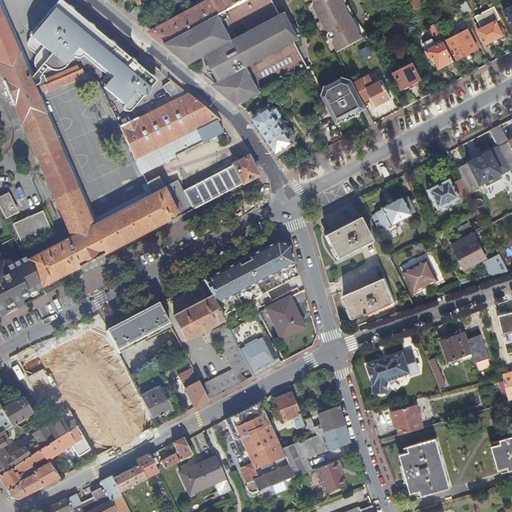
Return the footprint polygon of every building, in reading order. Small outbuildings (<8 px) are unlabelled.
[(29,36),(31,38),(47,51),(45,54),(44,56),(44,59),(45,62),(46,65),(48,67),(49,68),(51,69),(54,69),(56,69),(58,69),(60,68),(62,67),(63,65),(77,49),(112,78),(103,88),(122,104),(131,93),(134,90),(143,97),(156,82),(59,0),(29,36)] [(147,21),(144,26),(165,43),(231,7),(243,0),(208,0),(209,1),(157,29),(147,21)] [(165,43),(189,63),(204,55),(218,81),(213,84),(219,89),(222,87),(227,95),(238,105),(307,68),(308,68),(297,49),(271,0),(243,0),(231,7),(165,43)] [(353,43),(364,37),(356,23),(351,25),(349,20),(353,18),(343,0),(314,0),(330,29),(328,31),(327,33),(328,35),(329,36),(330,37),(332,37),(334,37),(341,49),(353,43)] [(408,0),(412,5),(414,10),(422,6),(419,0),(408,0)] [(466,0),(460,3),(464,13),(472,10),(467,0),(466,0)] [(0,2),(0,15),(16,52),(17,52),(30,83),(34,81),(9,24),(0,2)] [(511,26),(511,4),(503,9),(511,26)] [(496,21),(501,19),(495,7),(475,16),(481,28),(478,30),(485,44),(503,35),(496,21)] [(462,25),(468,22),(463,13),(458,16),(462,25)] [(0,75),(5,87),(4,87),(9,99),(10,99),(12,98),(33,89),(30,83),(17,52),(16,52),(0,15),(0,75)] [(401,27),(401,28),(406,25),(402,18),(397,20),(401,27)] [(391,32),(401,27),(397,20),(388,25),(391,32)] [(439,26),(436,28),(437,31),(440,35),(444,33),(442,28),(440,29),(439,26)] [(456,60),(477,49),(467,30),(446,40),(456,60)] [(440,35),(437,31),(432,33),(436,40),(441,37),(440,35)] [(47,51),(31,38),(29,40),(28,41),(28,43),(27,44),(28,47),(28,49),(30,51),(36,56),(35,58),(34,60),(34,62),(34,64),(34,66),(35,68),(36,70),(37,72),(39,73),(46,65),(45,62),(44,59),(44,56),(45,54),(47,51)] [(438,69),(453,61),(442,39),(439,41),(440,44),(435,47),(431,40),(422,44),(429,59),(432,57),(438,69)] [(420,78),(412,63),(393,73),(401,88),(408,84),(409,88),(415,85),(413,82),(420,78)] [(33,89),(37,99),(83,79),(80,74),(82,73),(82,72),(79,73),(78,71),(46,84),(33,89)] [(358,93),(362,101),(370,97),(375,106),(390,98),(376,71),(353,83),(355,86),(358,93)] [(33,89),(46,84),(43,77),(34,81),(30,83),(33,89)] [(324,86),(322,92),(327,90),(330,91),(351,80),(342,77),(324,86)] [(176,98),(187,94),(169,80),(163,87),(176,98)] [(324,101),(336,123),(342,120),(345,121),(348,119),(349,116),(355,113),(350,103),(354,101),(348,90),(355,86),(353,83),(351,80),(330,91),(327,90),(322,92),(321,95),(324,101)] [(355,113),(366,108),(362,101),(358,93),(355,86),(348,90),(354,101),(350,103),(355,113)] [(222,87),(219,89),(227,95),(222,87)] [(79,269),(83,267),(100,258),(104,255),(103,254),(169,220),(170,222),(179,217),(179,216),(192,209),(182,191),(176,180),(168,184),(164,178),(160,180),(158,178),(146,184),(152,195),(93,226),(43,113),(44,113),(37,99),(33,89),(12,98),(10,99),(21,123),(22,123),(39,163),(71,237),(27,260),(41,286),(78,267),(79,269)] [(136,98),(131,93),(122,104),(127,109),(136,98)] [(135,160),(216,121),(217,120),(204,109),(187,94),(176,98),(119,126),(135,160)] [(263,136),(280,124),(277,120),(280,117),(281,114),(276,107),(273,107),(270,109),(268,106),(250,118),(263,136)] [(216,121),(135,160),(141,172),(221,133),(216,121)] [(263,136),(275,154),(292,142),(291,140),(294,137),(294,134),(290,127),(287,127),(283,129),(280,124),(263,136)] [(499,125),(489,130),(498,147),(507,142),(499,125)] [(498,147),(509,169),(511,167),(511,151),(507,142),(498,147)] [(460,179),(468,194),(475,190),(477,186),(482,183),(484,187),(502,179),(499,174),(509,169),(498,147),(455,169),(460,179)] [(182,191),(192,209),(234,188),(257,175),(247,157),(243,159),(182,191)] [(436,211),(468,194),(460,179),(450,184),(447,180),(446,180),(443,175),(425,185),(428,190),(426,191),(436,211)] [(17,211),(8,192),(0,196),(0,207),(6,218),(17,211)] [(414,212),(407,197),(401,200),(400,198),(380,209),(381,210),(374,214),(382,229),(389,226),(409,216),(409,215),(414,212)] [(51,232),(41,211),(12,223),(21,245),(51,232)] [(356,249),(370,241),(359,218),(358,219),(357,218),(324,235),(335,259),(350,252),(351,254),(356,251),(356,249)] [(463,245),(475,239),(473,235),(461,241),(463,245)] [(485,259),(475,239),(463,245),(461,241),(451,246),(463,270),(485,259)] [(276,242),(242,259),(244,262),(262,252),(276,245),(285,249),(290,265),(293,264),(288,247),(276,242)] [(262,252),(244,262),(258,290),(276,281),(278,286),(296,276),(293,264),(290,265),(285,249),(276,245),(262,252)] [(482,263),(489,276),(507,271),(499,255),(482,263)] [(0,315),(6,312),(7,310),(12,307),(15,308),(22,304),(18,295),(27,291),(28,293),(41,286),(25,256),(5,267),(0,258),(0,315)] [(244,262),(242,259),(226,268),(202,280),(203,283),(244,262)] [(437,280),(426,260),(403,272),(413,292),(437,280)] [(258,290),(244,262),(203,283),(211,297),(217,310),(223,307),(226,313),(256,297),(254,292),(258,290)] [(380,308),(394,302),(384,278),(383,278),(383,277),(343,295),(343,296),(352,317),(365,312),(366,314),(374,311),(375,312),(380,309),(380,308)] [(220,321),(223,320),(217,310),(211,297),(173,317),(185,339),(220,321)] [(295,308),(289,297),(266,308),(281,337),(302,327),(293,309),(295,308)] [(169,325),(158,303),(125,320),(108,329),(105,331),(117,353),(131,346),(132,348),(134,347),(133,345),(169,325)] [(252,377),(279,363),(258,322),(255,316),(228,330),(248,369),(252,377)] [(223,320),(220,321),(222,326),(212,331),(231,369),(200,385),(208,400),(246,379),(241,373),(248,369),(228,330),(227,328),(224,322),(223,320)] [(467,340),(465,333),(451,338),(450,335),(440,338),(449,361),(472,353),(476,363),(490,358),(481,335),(467,340)] [(377,393),(384,394),(387,394),(388,382),(391,383),(396,381),(397,379),(410,374),(411,376),(420,372),(413,351),(404,354),(403,353),(391,357),(392,360),(390,360),(390,362),(383,364),(383,363),(381,364),(380,361),(367,365),(374,386),(373,393),(377,393)] [(163,357),(155,361),(162,374),(169,370),(163,357)] [(434,359),(429,361),(441,389),(446,386),(434,359)] [(509,399),(511,398),(511,372),(503,375),(509,399)] [(179,378),(194,407),(208,400),(200,385),(195,374),(192,375),(191,373),(188,374),(179,378)] [(158,387),(140,396),(151,418),(160,413),(159,412),(168,408),(158,387)] [(302,420),(291,393),(274,399),(283,421),(291,418),(296,430),(304,426),(302,420)] [(32,411),(24,397),(17,401),(16,400),(1,408),(1,409),(5,416),(10,425),(11,426),(14,423),(24,417),(25,418),(29,415),(31,417),(32,416),(30,412),(32,411)] [(258,402),(224,420),(233,439),(239,437),(239,438),(240,440),(270,425),(258,402)] [(401,434),(423,428),(417,405),(392,412),(394,420),(396,420),(401,434)] [(343,425),(338,407),(317,414),(321,425),(314,427),(309,417),(302,420),(304,426),(309,438),(320,434),(343,425)] [(55,440),(76,426),(66,408),(58,414),(59,416),(59,417),(60,419),(47,428),(55,440)] [(273,433),(270,425),(240,440),(252,464),(254,470),(260,467),(262,470),(273,465),(271,462),(285,457),(281,449),(273,433)] [(348,443),(343,425),(320,434),(321,437),(323,436),(329,449),(348,443)] [(42,448),(40,449),(45,457),(46,459),(71,443),(77,455),(89,449),(76,426),(55,440),(53,441),(42,448)] [(42,448),(53,441),(43,427),(32,434),(37,440),(42,448)] [(0,431),(0,447),(9,442),(2,431),(0,431)] [(321,437),(320,434),(309,438),(304,440),(306,446),(301,448),(305,457),(326,450),(321,437)] [(511,470),(511,436),(500,440),(501,444),(492,447),(499,471),(509,468),(510,471),(511,470)] [(136,460),(138,465),(139,464),(146,479),(156,474),(192,455),(185,441),(183,438),(172,443),(180,457),(178,459),(175,454),(161,462),(163,465),(160,466),(160,467),(156,469),(154,465),(157,464),(153,457),(152,454),(149,455),(148,453),(136,460)] [(452,488),(438,438),(409,447),(410,452),(401,455),(412,494),(422,492),(423,497),(452,488)] [(32,443),(38,450),(40,449),(42,448),(37,440),(32,443)] [(295,444),(281,449),(285,457),(289,465),(294,477),(311,470),(305,457),(301,448),(306,446),(304,440),(295,444)] [(0,473),(38,450),(32,443),(25,444),(4,453),(0,455),(0,473)] [(38,450),(0,473),(0,478),(11,496),(19,498),(58,477),(48,462),(33,472),(34,474),(20,483),(17,478),(29,469),(28,468),(41,458),(42,460),(45,457),(40,449),(38,450)] [(226,479),(215,457),(179,473),(190,495),(226,479)] [(342,470),(338,459),(315,469),(325,494),(345,487),(341,476),(339,471),(342,470)] [(112,479),(119,493),(146,479),(139,464),(138,465),(112,478),(112,479)] [(246,467),(242,469),(243,472),(242,473),(246,482),(246,484),(246,487),(248,492),(251,493),(251,495),(257,492),(270,487),(272,493),(275,494),(286,489),(287,486),(285,481),(294,477),(289,465),(258,478),(254,470),(252,464),(246,467)] [(84,511),(86,511),(120,496),(119,493),(112,479),(112,478),(111,476),(100,481),(105,491),(102,492),(100,489),(91,493),(94,499),(82,505),(84,511)] [(368,496),(365,487),(353,492),(357,501),(368,496)] [(129,511),(121,495),(120,496),(86,511),(129,511)] [(84,511),(82,505),(78,496),(67,502),(66,499),(44,511),(65,500),(71,510),(67,511),(84,511)] [(41,511),(67,511),(71,510),(65,500),(44,511),(41,511)]
